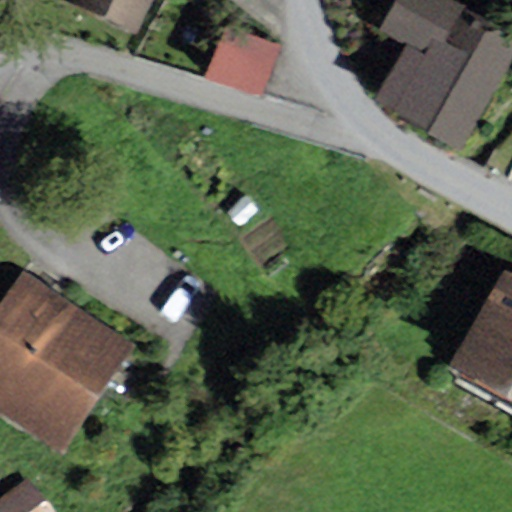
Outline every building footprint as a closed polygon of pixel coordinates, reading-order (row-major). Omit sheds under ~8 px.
[(168,0),(85,0),(154,31),(168,0)] [(511,45),(435,0),(402,0),(387,27),(413,43),(382,96),(456,140),(511,45)] [(291,50),(243,34),(225,87),(272,103),(291,50)] [(511,275),(504,271),(455,369),(511,397),(511,275)] [(0,301),(0,409),(60,450),(130,347),(20,272),(0,301)] [(52,511),(30,479),(0,498),(0,511),(52,511)]
